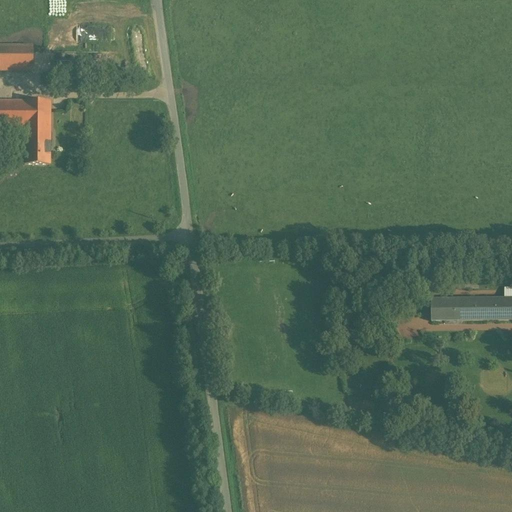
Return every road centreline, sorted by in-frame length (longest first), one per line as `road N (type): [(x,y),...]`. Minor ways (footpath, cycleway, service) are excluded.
road 1 (unclassified): [(187,234),(228,511)]
road 2 (unclassified): [(153,0),(187,234)]
road 3 (unclassified): [(187,234),(0,243)]
